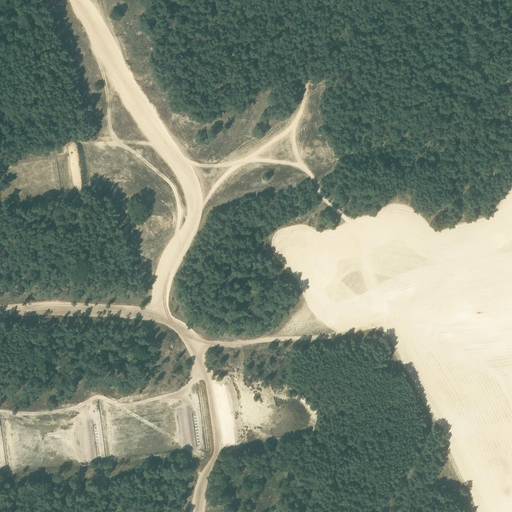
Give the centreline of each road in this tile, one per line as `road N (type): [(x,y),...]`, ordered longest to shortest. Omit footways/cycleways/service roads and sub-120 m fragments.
road 1 (track): [(488,511),(394,321),(402,276),(428,248),(511,218)]
road 2 (track): [(197,511),(216,433),(206,379),(186,335),(143,312),(0,314)]
road 3 (track): [(155,315),(196,211),(194,186),(78,0)]
road 4 (track): [(511,301),(257,343),(186,335)]
road 5 (track): [(196,211),(223,177),(291,126),(343,0)]
